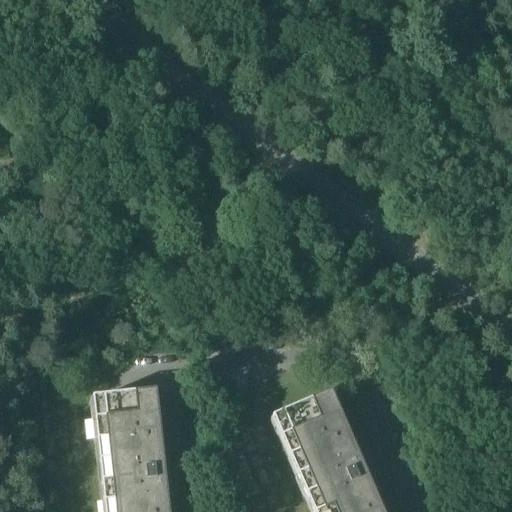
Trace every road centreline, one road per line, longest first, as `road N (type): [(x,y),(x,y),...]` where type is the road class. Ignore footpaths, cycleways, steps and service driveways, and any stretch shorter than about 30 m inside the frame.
road 1 (unclassified): [(511,333),(109,24),(89,0)]
road 2 (track): [(511,212),(376,231)]
